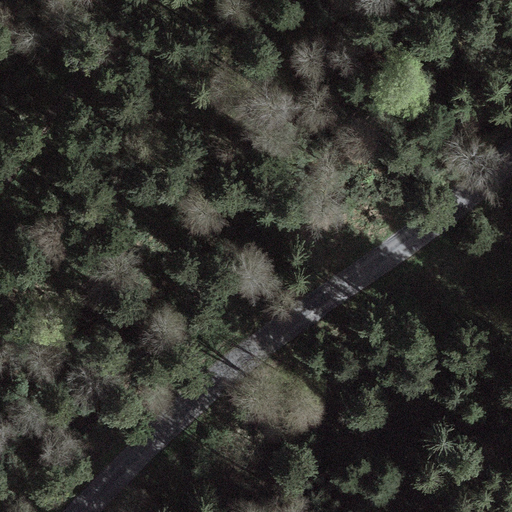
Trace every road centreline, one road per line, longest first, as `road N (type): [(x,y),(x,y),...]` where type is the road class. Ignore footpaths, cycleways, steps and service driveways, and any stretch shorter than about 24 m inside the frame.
road 1 (unclassified): [(80,511),(262,341),(409,241),(511,155)]
road 2 (track): [(0,200),(153,0)]
